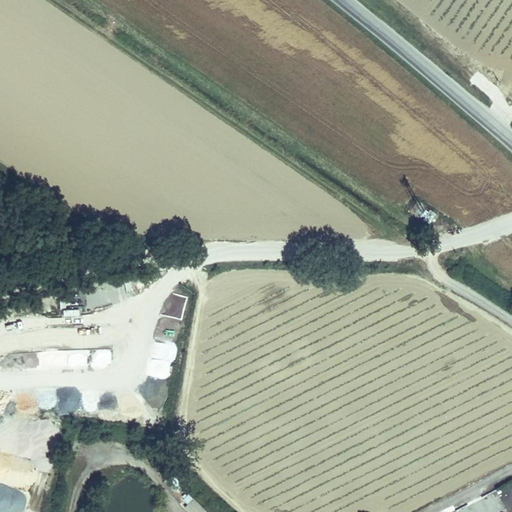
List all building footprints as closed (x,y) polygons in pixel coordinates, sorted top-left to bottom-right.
[(159,299),(160,342),(183,342),(183,299),(159,299)] [(5,358),(8,371),(23,368),(19,354),(5,358)] [(85,373),(85,354),(69,354),(69,373),(85,373)] [(75,393),(56,395),(57,414),(77,412),(75,393)] [(96,418),(99,396),(82,394),(80,416),(96,418)]
